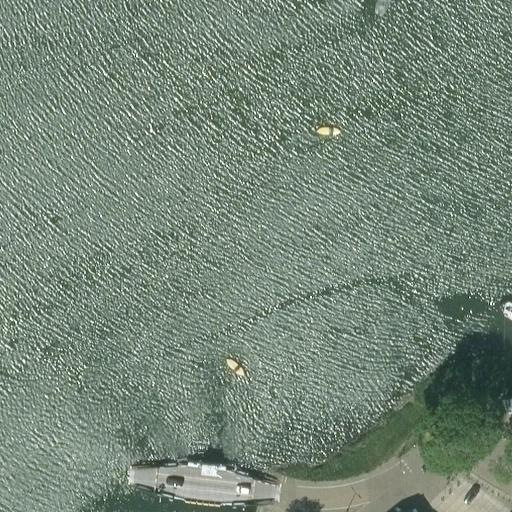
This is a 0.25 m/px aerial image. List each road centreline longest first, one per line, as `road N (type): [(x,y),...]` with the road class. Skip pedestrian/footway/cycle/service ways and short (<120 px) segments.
road 1 (tertiary): [(261,496),(337,498),(398,485)]
road 2 (tertiary): [(511,479),(481,461),(398,485)]
